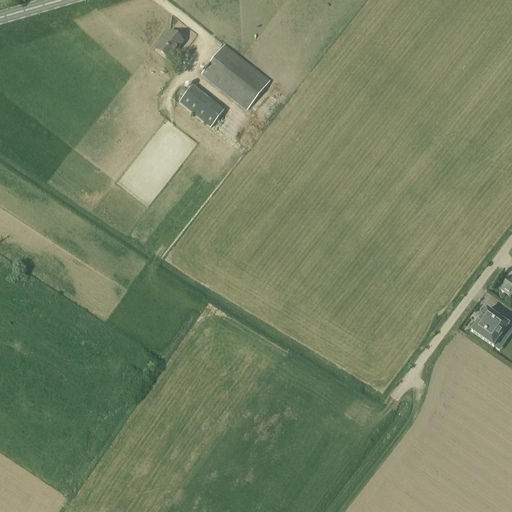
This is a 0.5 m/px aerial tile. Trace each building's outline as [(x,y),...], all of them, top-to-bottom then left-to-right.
[(169,32),(155,51),(169,62),(184,43),(169,32)] [(225,46),(201,76),(247,112),(270,82),(225,46)] [(191,88),(179,104),(211,129),(223,113),(191,88)] [(511,277),(501,291),(511,298),(511,277)] [(472,332),(494,349),(510,326),(488,310),(472,332)]
